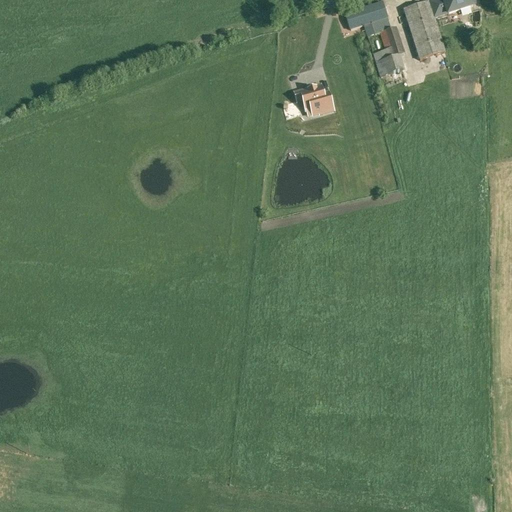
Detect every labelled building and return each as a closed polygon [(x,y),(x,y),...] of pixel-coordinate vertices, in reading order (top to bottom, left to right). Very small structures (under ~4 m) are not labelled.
[(448,14),(448,16),(474,7),(471,0),(442,0),(444,4),(448,14)] [(428,3),(403,11),(420,62),(445,54),(434,19),(448,14),(444,4),(430,9),(428,3)] [(383,4),(345,16),(350,32),(388,19),(383,4)] [(389,60),(377,64),(382,79),(403,71),(399,57),(405,55),(396,29),(390,31),(388,25),(378,28),(389,60)] [(320,88),(296,95),(299,103),(303,101),(306,112),(311,111),(313,117),(333,111),(328,93),(322,95),(320,88)]
